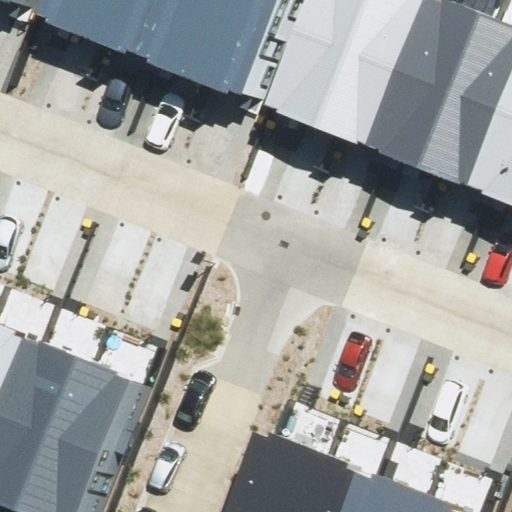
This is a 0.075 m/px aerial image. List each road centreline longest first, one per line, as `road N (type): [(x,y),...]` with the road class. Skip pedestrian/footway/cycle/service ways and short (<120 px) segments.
road 1 (residential): [(0,129),(292,245)]
road 2 (residential): [(177,511),(292,245)]
road 3 (residential): [(292,245),(511,333)]
